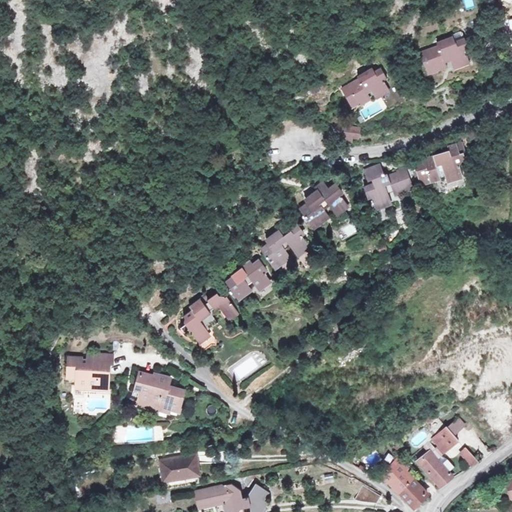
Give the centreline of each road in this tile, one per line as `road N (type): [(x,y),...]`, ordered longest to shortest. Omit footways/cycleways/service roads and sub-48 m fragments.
road 1 (residential): [(146,310),(240,410),(418,511)]
road 2 (residential): [(262,157),(384,151),(511,96)]
